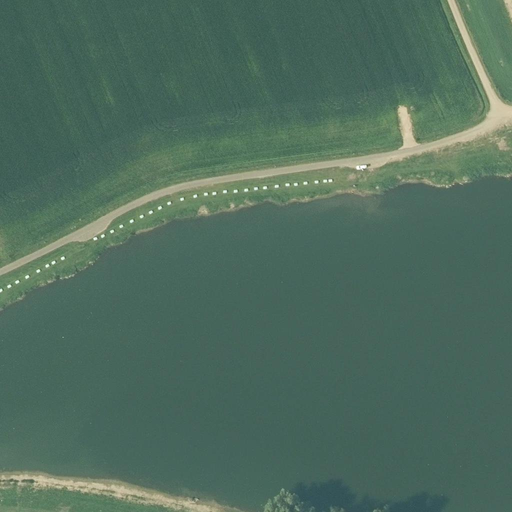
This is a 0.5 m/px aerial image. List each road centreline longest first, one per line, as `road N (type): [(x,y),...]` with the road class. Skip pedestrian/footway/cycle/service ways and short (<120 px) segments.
road 1 (unclassified): [(0,272),(181,187),(411,151),(500,119)]
road 2 (unclassified): [(500,119),(450,0)]
